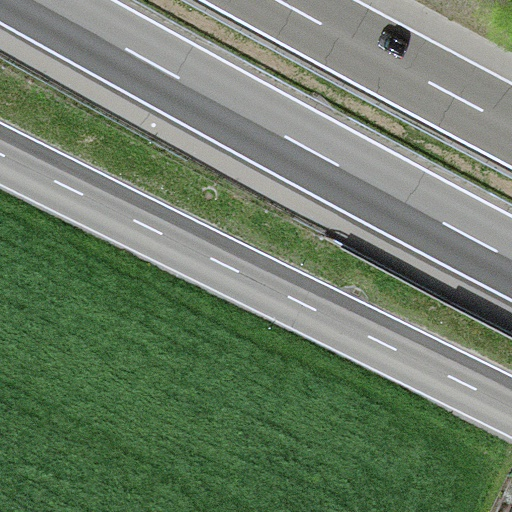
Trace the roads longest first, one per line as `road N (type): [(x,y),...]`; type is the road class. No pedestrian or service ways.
road 1 (secondary): [(511,412),(0,152)]
road 2 (motorway): [(17,0),(511,265)]
road 3 (motorway): [(511,133),(263,0)]
